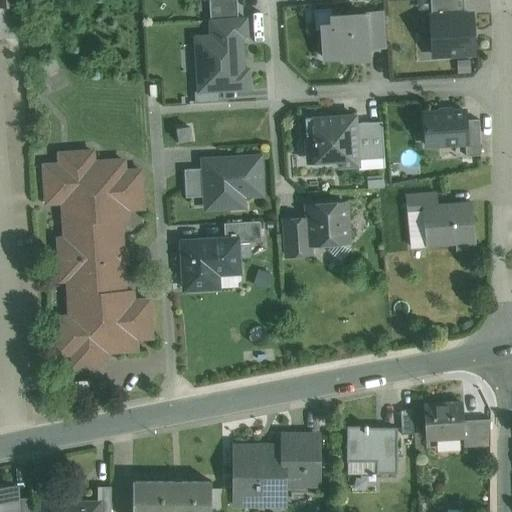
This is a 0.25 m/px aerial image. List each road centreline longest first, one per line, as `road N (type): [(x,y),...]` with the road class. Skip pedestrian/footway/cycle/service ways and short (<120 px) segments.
road 1 (residential): [(511,352),(0,452)]
road 2 (residential): [(506,81),(511,314)]
road 3 (residential): [(277,96),(506,81)]
